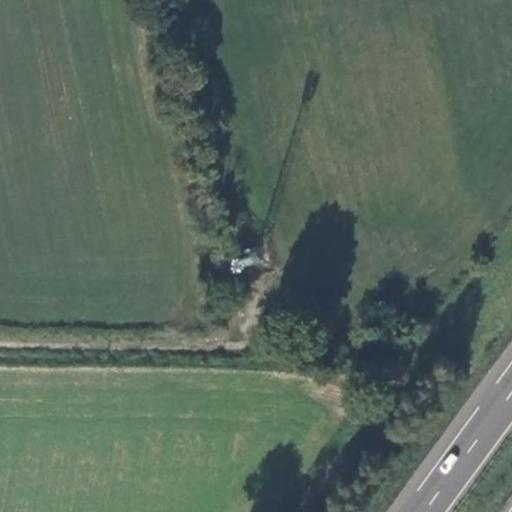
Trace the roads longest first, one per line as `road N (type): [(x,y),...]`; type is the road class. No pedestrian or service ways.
road 1 (track): [(286,347),(0,344)]
road 2 (trunk): [(511,392),(423,511)]
